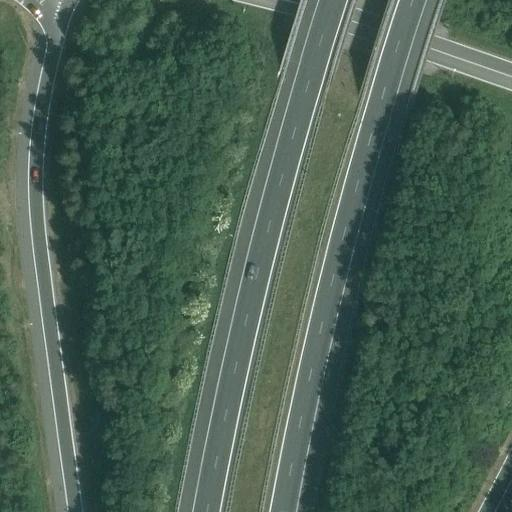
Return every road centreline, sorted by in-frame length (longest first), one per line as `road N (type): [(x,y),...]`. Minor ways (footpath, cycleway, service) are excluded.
road 1 (motorway): [(282,511),(329,293),(413,0)]
road 2 (motorway): [(333,0),(258,268),(207,511)]
road 3 (motorway): [(59,28),(35,181),(75,511)]
road 4 (secondary): [(511,77),(306,6)]
